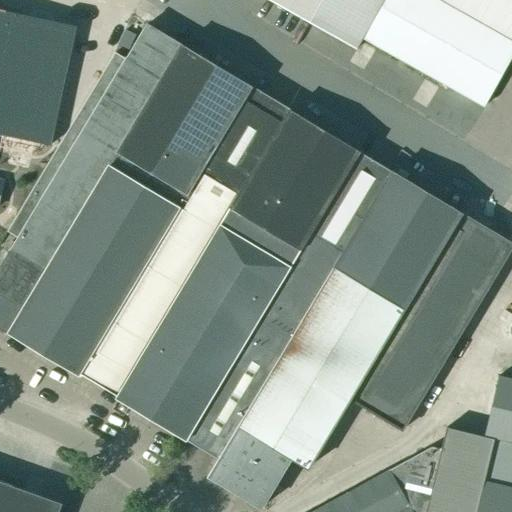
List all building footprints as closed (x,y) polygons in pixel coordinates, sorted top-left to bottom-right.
[(511,0),(268,0),(358,50),(363,40),(484,108),(511,57),(511,0)] [(0,135),(50,146),(77,26),(0,10),(0,135)] [(114,53),(7,231),(18,238),(14,244),(15,244),(0,268),(0,328),(80,376),(81,374),(117,396),(116,398),(186,440),(185,440),(218,460),(208,477),(261,508),(291,458),(308,468),(314,458),(322,462),(341,430),(346,421),(339,417),(350,399),(402,430),(511,247),(511,243),(146,24),(125,59),(114,53)] [(494,438),(476,511),(511,511),(511,380),(510,380),(498,377),(484,436),(494,438)] [(430,447),(309,511),(476,511),(494,438),(484,436),(446,426),(440,449),(430,447)] [(0,511),(69,511),(70,511),(60,508),(62,504),(0,481),(0,511)]
